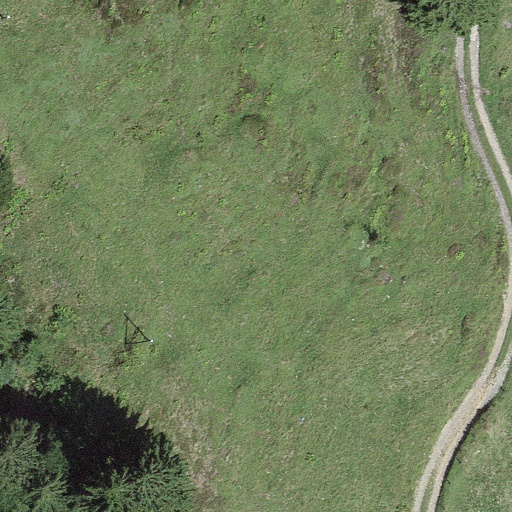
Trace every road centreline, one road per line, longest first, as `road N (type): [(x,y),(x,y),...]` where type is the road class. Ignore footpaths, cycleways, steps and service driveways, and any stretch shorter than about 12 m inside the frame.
road 1 (track): [(471,0),(475,93),(511,207)]
road 2 (track): [(511,331),(500,367),(447,446),(425,511)]
